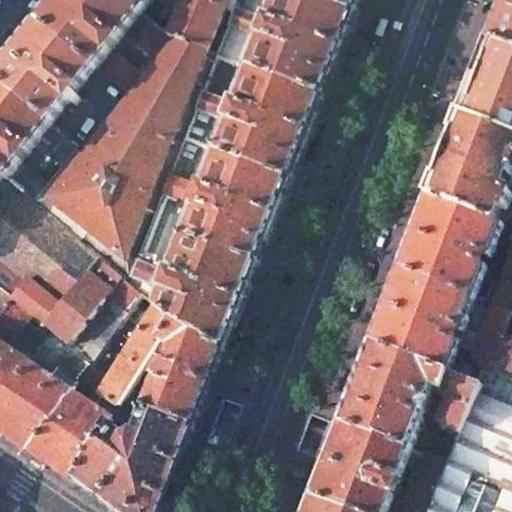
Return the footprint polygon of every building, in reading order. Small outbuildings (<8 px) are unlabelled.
[(144,14),(126,0),(58,0),(40,22),(99,69),(126,91),(133,81),(140,73),(113,51),(125,37),(152,59),(170,36),(144,14)] [(126,0),(144,14),(154,0),(126,0)] [(185,0),(184,3),(171,36),(218,55),(219,55),(239,9),(243,0),(185,0)] [(318,0),(277,0),(276,4),(269,22),(257,17),(239,9),(219,55),(326,98),(344,54),(359,15),(318,0)] [(511,0),(375,0),(222,401),(225,402),(234,406),(244,409),(264,416),(292,427),(306,432),(312,417),(322,421),(331,424),(333,425),(498,0),(511,0)] [(243,0),(239,9),(257,17),(263,0),(266,0),(276,4),(277,0),(243,0)] [(318,0),(359,15),(364,0),(318,0)] [(511,0),(507,0),(504,10),(491,43),(511,50),(511,0)] [(99,69),(40,22),(32,33),(4,68),(0,72),(0,81),(54,125),(99,69)] [(142,88),(87,156),(79,150),(64,169),(49,187),(37,202),(71,230),(69,232),(102,260),(131,286),(154,225),(186,140),(218,55),(171,36),(170,36),(152,59),(140,73),(133,81),(142,88)] [(511,50),(491,43),(478,78),(463,117),(511,136),(511,50)] [(326,98),(219,55),(218,55),(186,140),(293,180),(310,138),(326,98)] [(54,125),(0,81),(0,172),(5,177),(10,180),(23,164),(37,147),(54,125)] [(511,136),(463,117),(448,156),(431,198),(502,226),(504,220),(500,218),(503,210),(507,212),(511,199),(511,194),(511,193),(511,190),(509,189),(511,180),(511,136)] [(82,147),(54,125),(37,147),(45,154),(38,163),(51,174),(58,165),(64,169),(79,150),(82,147)] [(154,225),(261,266),(279,219),(293,180),(186,140),(154,225)] [(49,187),(23,164),(10,180),(26,194),(37,202),(49,187)] [(10,180),(5,177),(0,183),(0,193),(16,206),(26,194),(10,180)] [(37,202),(26,194),(16,206),(0,226),(0,287),(16,299),(34,316),(47,327),(48,325),(86,279),(102,260),(69,232),(71,230),(37,202)] [(511,230),(502,226),(431,198),(417,237),(403,272),(477,299),(480,300),(495,306),(502,286),(485,280),(489,269),(489,267),(472,261),(475,252),(492,259),(493,259),(497,248),(511,253),(511,230)] [(177,322),(228,351),(246,304),(261,266),(154,225),(131,286),(144,298),(148,301),(157,307),(177,322)] [(131,286),(102,260),(86,279),(110,298),(117,304),(74,364),(65,358),(52,379),(73,393),(81,383),(144,298),(131,286)] [(511,261),(502,286),(495,306),(511,312),(511,261)] [(477,299),(403,272),(390,307),(375,346),(444,373),(451,375),(480,300),(477,299)] [(110,298),(86,279),(48,325),(73,345),(110,298)] [(0,287),(0,314),(2,316),(16,299),(0,287)] [(148,301),(144,298),(81,383),(91,390),(148,301)] [(34,316),(16,299),(2,316),(0,318),(0,343),(8,333),(16,340),(34,316)] [(511,312),(495,306),(480,300),(451,375),(482,387),(478,396),(511,410),(511,340),(504,337),(511,317),(511,312)] [(177,322),(157,307),(100,396),(102,398),(95,408),(115,421),(116,420),(126,403),(133,392),(163,344),(177,322)] [(228,351),(177,322),(163,344),(172,350),(167,363),(164,365),(160,375),(156,374),(154,379),(158,380),(149,402),(146,411),(197,431),(215,385),(228,351)] [(0,344),(0,432),(6,436),(30,453),(73,393),(52,379),(22,359),(24,355),(16,349),(13,353),(0,344)] [(444,373),(375,346),(361,382),(344,425),(414,452),(438,391),(444,373)] [(451,375),(444,373),(438,391),(443,393),(444,397),(452,400),(441,426),(457,433),(454,438),(460,440),(478,396),(482,387),(451,375)] [(142,396),(133,392),(126,403),(146,411),(149,402),(140,398),(142,396)] [(95,408),(73,393),(30,453),(55,470),(76,484),(77,483),(113,423),(115,421),(95,408)] [(511,511),(511,410),(478,396),(460,440),(454,453),(449,466),(429,511),(511,511)] [(197,431),(146,411),(126,403),(116,420),(128,426),(134,423),(139,428),(138,434),(129,435),(113,423),(77,483),(106,505),(116,511),(166,511),(178,481),(197,431)] [(414,452),(344,425),(332,457),(316,498),(352,511),(428,511),(408,504),(396,499),(397,496),(402,498),(405,490),(400,488),(411,459),(421,461),(423,456),(414,452)] [(454,453),(433,445),(428,458),(449,466),(454,453)] [(429,511),(449,466),(428,458),(418,480),(417,484),(408,504),(428,511),(429,511)] [(352,511),(316,498),(310,511),(352,511)]
